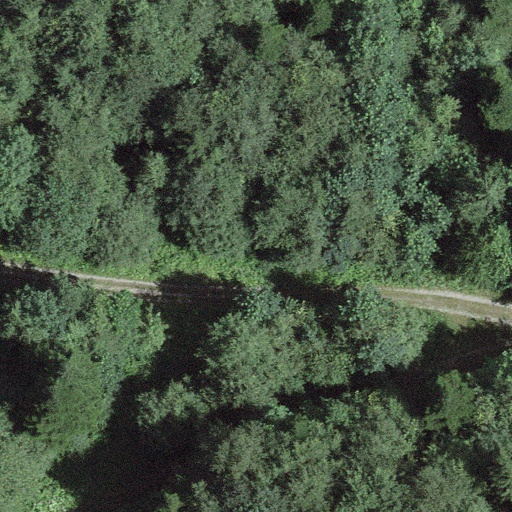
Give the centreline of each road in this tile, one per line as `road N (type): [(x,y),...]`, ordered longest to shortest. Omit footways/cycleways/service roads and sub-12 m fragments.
road 1 (track): [(511,314),(329,279),(109,271),(0,250)]
road 2 (track): [(511,335),(379,381),(75,511)]
